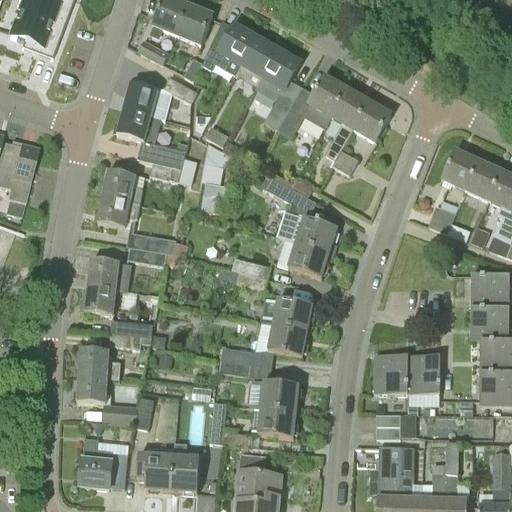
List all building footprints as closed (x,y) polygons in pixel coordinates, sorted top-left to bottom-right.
[(24,0),(11,36),(43,48),(40,54),(54,59),(75,0),(24,0)] [(177,40),(188,11),(165,1),(153,30),(150,40),(161,44),(164,35),(177,40)] [(201,50),(205,39),(212,21),(188,11),(177,40),(201,50)] [(235,80),(256,43),(234,31),(233,33),(222,26),(203,69),(202,71),(211,76),(215,69),(235,80)] [(257,93),(279,56),(256,43),(235,80),(257,93)] [(145,46),(138,57),(163,71),(169,60),(145,46)] [(303,93),(290,86),(300,68),(279,56),(257,93),(256,95),(277,106),(264,127),(278,135),(303,93)] [(203,69),(202,69),(193,64),(184,82),(194,87),(202,71),(203,69)] [(332,123),(348,95),(325,82),(315,99),(303,93),(278,135),(292,143),(304,122),(324,134),(331,122),(332,123)] [(191,110),(198,98),(171,84),(165,94),(160,97),(131,89),(130,91),(131,91),(124,114),(165,126),(173,100),(191,110)] [(354,135),(370,108),(348,95),(332,123),(342,128),(325,159),(335,165),(341,156),(353,134),(354,135)] [(354,135),(358,137),(375,147),(391,120),(370,108),(354,135)] [(165,126),(124,114),(117,138),(117,140),(136,145),(145,147),(140,166),(153,169),(171,173),(183,176),(185,162),(186,158),(155,149),(161,125),(165,126)] [(211,132),(205,143),(221,152),(227,142),(211,132)] [(0,192),(9,194),(7,204),(25,209),(38,154),(20,149),(20,152),(1,147),(0,150),(0,192)] [(234,163),(222,157),(209,148),(206,165),(205,169),(224,173),(228,168),(234,163)] [(341,156),(335,165),(332,171),(349,181),(358,166),(341,156)] [(466,196),(481,168),(456,157),(443,185),(466,196)] [(185,162),(183,176),(181,188),(191,191),(198,166),(185,162)] [(490,206),(503,178),(481,168),(466,196),(490,206)] [(150,181),(169,185),(171,173),(153,169),(150,181)] [(201,187),(220,191),(224,173),(205,169),(201,187)] [(171,173),(169,185),(181,188),(183,176),(171,173)] [(135,182),(128,180),(108,176),(103,202),(139,210),(143,194),(133,193),(135,182)] [(511,242),(511,182),(503,178),(490,206),(503,212),(499,221),(503,223),(489,254),(507,261),(511,247),(511,242),(511,243),(511,242)] [(290,194),(272,184),(266,181),(260,192),(264,194),(291,209),(288,218),(284,217),(277,242),(280,243),(280,244),(284,245),(329,259),(337,234),(319,228),(320,226),(317,225),(317,227),(307,224),(315,207),(308,203),(290,194)] [(290,194),(308,203),(313,193),(296,184),(290,194)] [(130,253),(131,253),(134,238),(139,210),(103,202),(97,228),(117,232),(126,234),(130,234),(126,253),(130,253)] [(430,210),(429,204),(423,202),(419,205),(419,211),(425,213),(430,210)] [(8,206),(5,218),(21,222),(24,210),(8,206)] [(447,238),(451,229),(455,219),(436,212),(428,231),(447,238)] [(447,238),(466,246),(470,236),(451,229),(447,238)] [(134,238),(131,253),(167,259),(174,260),(176,247),(177,245),(176,245),(170,244),(134,238)] [(321,284),(329,259),(284,245),(277,269),(287,273),(321,284)] [(174,260),(185,262),(188,249),(176,247),(174,260)] [(165,271),(167,259),(131,253),(130,253),(127,265),(165,271)] [(456,270),(456,255),(446,255),(445,269),(456,270)] [(266,285),(270,273),(235,264),(231,276),(238,278),(266,285)] [(120,269),(111,268),(91,265),(88,292),(117,296),(117,295),(128,297),(132,270),(120,269)] [(224,287),(235,290),(238,278),(231,276),(228,275),(224,287)] [(266,285),(238,278),(235,290),(263,297),(266,285)] [(508,313),(509,281),(471,280),(471,313),(508,313)] [(114,321),(117,296),(88,292),(84,318),(104,320),(114,321)] [(278,304),(277,306),(265,304),(260,328),(272,330),(272,331),(307,337),(313,311),(278,304)] [(508,346),(508,313),(471,313),(470,346),(482,346),(508,346)] [(141,342),(151,342),(153,330),(112,325),(110,339),(132,341),(141,342)] [(302,363),(307,337),(272,331),(267,356),(302,363)] [(109,350),(130,353),(132,341),(110,339),(109,350)] [(152,352),(164,354),(166,341),(154,339),(152,352)] [(132,341),(130,353),(139,354),(140,349),(141,342),(132,341)] [(511,345),(508,346),(482,346),(481,378),(511,378),(511,345)] [(249,369),(251,357),(223,353),(221,365),(249,369)] [(110,356),(101,356),(81,355),(80,357),(81,357),(79,382),(120,384),(122,367),(110,366),(110,356)] [(158,372),(171,374),(173,360),(160,358),(158,372)] [(407,399),(407,361),(375,361),(374,399),(407,399)] [(440,399),(440,361),(407,361),(407,399),(440,399)] [(248,382),(249,369),(221,365),(219,378),(248,382)] [(511,410),(511,378),(481,378),(481,410),(511,410)] [(120,385),(120,384),(79,382),(78,406),(77,406),(77,408),(97,409),(106,410),(108,384),(120,385)] [(260,414),(296,418),(299,391),(263,387),(260,414)] [(140,403),(138,416),(136,429),(135,432),(149,434),(153,405),(140,403)] [(473,421),(473,406),(461,405),(460,420),(473,421)] [(213,417),(226,418),(227,408),(214,407),(213,417)] [(385,419),(385,410),(375,410),(375,419),(385,419)] [(136,429),(138,416),(103,414),(102,427),(136,429)] [(293,443),(296,418),(260,414),(258,439),(293,443)] [(224,439),(224,436),(226,418),(213,417),(211,438),(224,439)] [(376,422),(376,446),(401,446),(401,422),(376,422)] [(251,453),(253,439),(224,436),(224,439),(222,450),(251,453)] [(98,450),(98,445),(85,444),(80,492),(109,495),(109,493),(125,494),(128,453),(98,450)] [(467,511),(467,505),(458,505),(459,450),(448,449),(447,471),(445,511),(467,511)] [(509,460),(509,450),(499,449),(499,459),(493,459),(493,511),(479,511),(509,511),(509,470),(509,460)] [(423,511),(424,490),(413,489),(414,454),(402,453),(401,466),(400,511),(423,511)] [(175,462),(175,454),(174,454),(174,462),(148,460),(139,460),(137,484),(146,484),(145,495),(171,497),(175,462)] [(200,464),(186,463),(186,454),(175,454),(175,462),(171,497),(197,499),(200,464)] [(278,511),(282,479),(265,478),(266,463),(242,460),(236,511),(278,511)] [(400,511),(401,466),(389,465),(388,480),(379,480),(379,503),(377,503),(377,511),(400,511)] [(445,511),(447,471),(434,471),(433,490),(424,490),(423,511),(445,511)]
